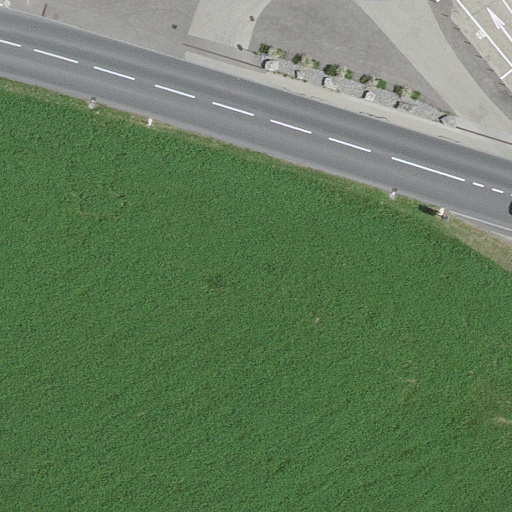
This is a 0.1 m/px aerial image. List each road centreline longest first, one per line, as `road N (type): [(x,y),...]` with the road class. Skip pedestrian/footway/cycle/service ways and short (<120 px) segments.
road 1 (secondary): [(511,194),(0,42)]
road 2 (unknown): [(340,142),(349,65),(318,0)]
